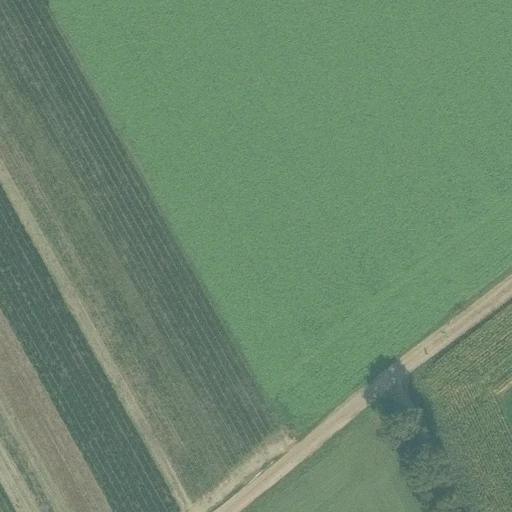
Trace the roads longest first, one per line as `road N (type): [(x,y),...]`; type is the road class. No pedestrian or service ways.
road 1 (track): [(387,384),(225,511)]
road 2 (track): [(511,285),(387,384)]
road 3 (track): [(387,384),(443,511)]
